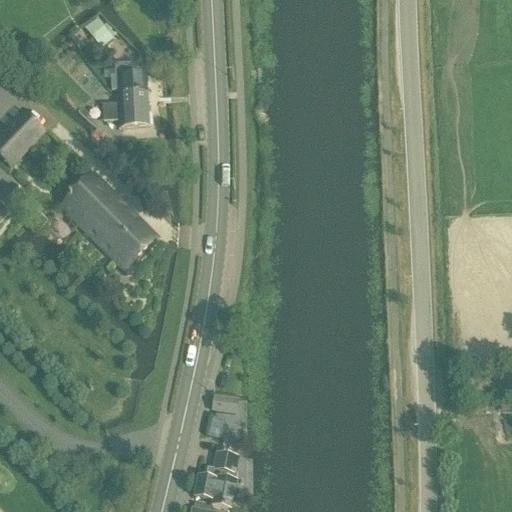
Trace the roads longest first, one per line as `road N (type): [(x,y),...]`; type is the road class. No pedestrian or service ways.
road 1 (secondary): [(160,511),(210,275),(218,129),(212,0)]
road 2 (tertiary): [(425,511),(408,0)]
